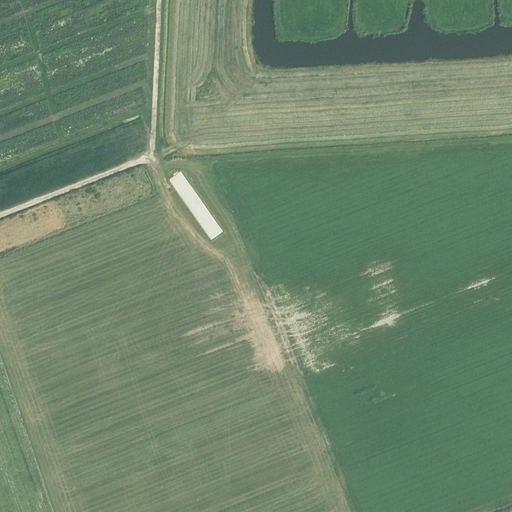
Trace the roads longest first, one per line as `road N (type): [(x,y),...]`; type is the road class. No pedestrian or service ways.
road 1 (track): [(150,157),(205,132),(323,125)]
road 2 (track): [(0,218),(150,157)]
road 3 (track): [(150,157),(158,0)]
